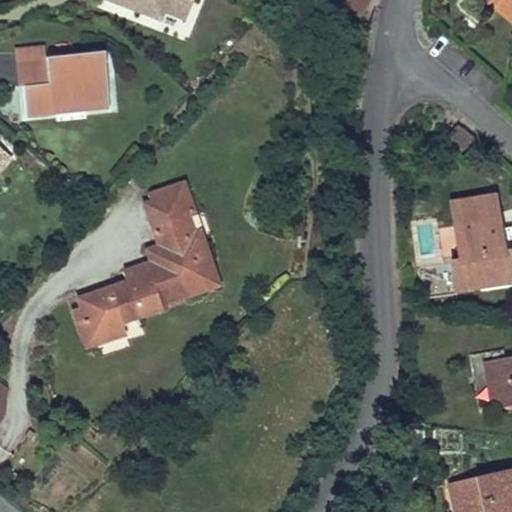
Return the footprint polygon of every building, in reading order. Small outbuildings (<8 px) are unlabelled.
[(114,0),(165,19),(168,11),(189,19),(197,0),(114,0)] [(358,19),(368,0),(321,0),(319,6),(355,25),(358,19)] [(511,0),(498,0),(493,6),(511,24),(511,0)] [(49,50),(24,54),(26,76),(30,120),(115,112),(108,54),(49,60),(49,50)] [(457,128),(445,141),(460,155),(473,141),(457,128)] [(0,177),(16,160),(0,146),(0,177)] [(186,211),(173,181),(140,196),(144,205),(150,218),(143,220),(153,243),(157,251),(155,258),(145,262),(119,273),(124,284),(138,317),(161,306),(160,304),(157,297),(182,286),(185,293),(202,285),(210,265),(203,249),(197,252),(188,235),(181,238),(172,217),(181,214),(186,211)] [(492,198),(451,204),(452,212),(493,206),(492,198)] [(150,218),(144,205),(138,207),(143,220),(150,218)] [(493,206),(452,212),(459,262),(452,264),(455,290),(478,287),(477,280),(510,275),(507,255),(501,255),(493,206)] [(197,252),(203,249),(194,226),(187,229),(181,214),(172,217),(181,238),(188,235),(197,252)] [(155,258),(157,251),(153,243),(140,249),(145,262),(155,258)] [(217,279),(214,273),(210,265),(202,285),(210,282),(217,279)] [(510,275),(477,280),(478,287),(511,282),(510,275)] [(108,292),(122,324),(138,317),(124,284),(108,292)] [(157,297),(160,304),(185,293),(182,286),(157,297)] [(122,324),(108,292),(70,290),(73,297),(66,301),(87,352),(127,334),(122,324)] [(511,362),(493,365),(500,405),(511,404),(511,403),(511,362)] [(511,511),(511,472),(456,486),(462,511),(511,511)] [(183,485),(172,496),(187,511),(201,511),(205,508),(183,485)] [(462,511),(456,486),(449,488),(454,511),(462,511)]
